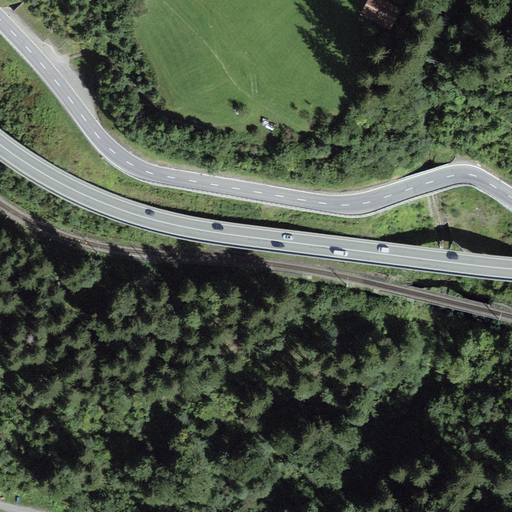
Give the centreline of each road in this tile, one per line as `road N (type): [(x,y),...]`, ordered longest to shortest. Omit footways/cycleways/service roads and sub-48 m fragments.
road 1 (tertiary): [(511,197),(466,174),(356,204),(156,175),(110,150),(0,20)]
road 2 (primary): [(0,144),(61,184),(153,220),(511,269)]
road 3 (track): [(47,70),(70,55),(96,53),(166,115),(231,128),(251,119),(252,67)]
